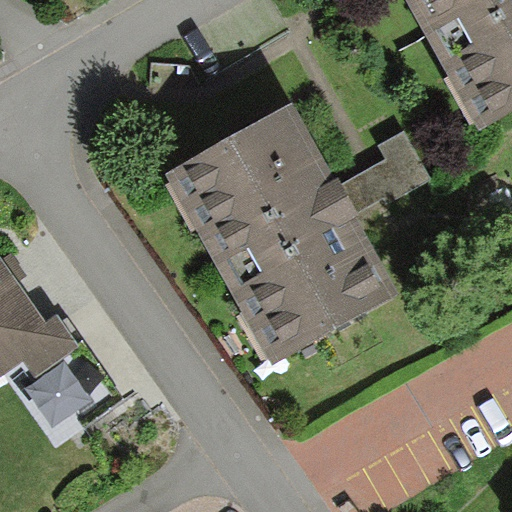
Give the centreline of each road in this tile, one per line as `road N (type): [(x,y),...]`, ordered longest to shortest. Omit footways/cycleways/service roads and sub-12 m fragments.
road 1 (residential): [(9,112),(98,250),(290,511)]
road 2 (residential): [(9,112),(194,0)]
